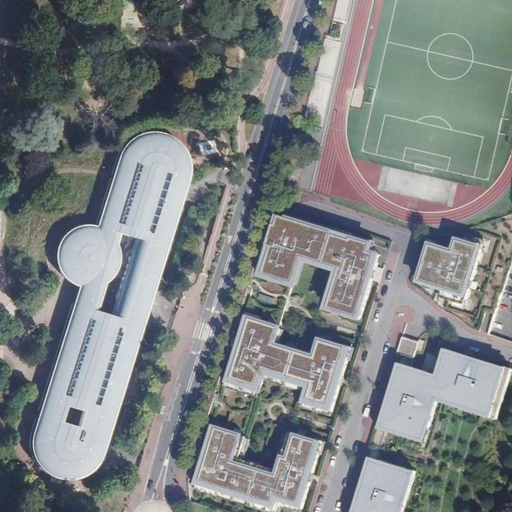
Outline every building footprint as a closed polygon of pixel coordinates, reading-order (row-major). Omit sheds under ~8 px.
[(176,63),(161,62),(161,69),(145,68),(145,84),(152,84),(152,99),(167,100),(167,93),(183,93),(183,78),(176,77),(176,63)] [(100,284),(103,282),(106,280),(109,277),(111,274),(114,270),(116,266),(117,261),(117,257),(117,252),(116,248),(115,244),(118,234),(134,239),(121,281),(131,284),(133,279),(144,283),(142,288),(152,291),(156,277),(175,218),(179,204),(173,202),(181,178),(186,180),(189,174),(190,167),(190,165),(188,158),(185,151),(181,145),(176,141),(171,137),(165,134),(158,132),(151,132),(143,133),(137,135),(129,139),(123,145),(119,151),(108,184),(95,225),(92,224),(87,223),(81,224),(75,225),(69,228),(63,232),(59,237),(57,241),(54,248),(54,254),(54,260),(55,265),(57,269),(60,275),(62,277),(65,280),(68,282),(71,284),(76,286),(79,286),(83,287),(88,287),(92,286),(96,285),(100,284)] [(186,182),(186,180),(181,178),(173,202),(179,204),(186,182)] [(331,317),(361,327),(384,253),(273,219),(252,286),(287,297),(295,269),(342,283),(331,317)] [(433,245),(420,284),(451,294),(474,302),(491,249),(464,240),(459,254),(433,245)] [(131,284),(121,281),(110,315),(120,318),(119,323),(130,326),(131,322),(141,325),(152,291),(142,288),(144,283),(133,279),(131,284)] [(94,309),(103,282),(100,284),(96,285),(92,286),(88,287),(83,287),(79,286),(76,286),(71,302),(94,309)] [(474,302),(451,294),(449,300),(472,308),(474,302)] [(91,319),(94,309),(71,302),(43,389),(28,437),(28,444),(29,450),(31,455),(34,461),(39,467),(43,470),(47,473),(51,476),(56,477),(61,478),(67,478),(72,478),(77,477),(82,474),(88,471),(92,467),(96,463),(98,460),(100,454),(134,349),(141,325),(131,322),(130,326),(119,323),(120,318),(110,315),(107,324),(91,319)] [(110,315),(94,309),(91,319),(107,324),(110,315)] [(305,404),(335,413),(353,351),(322,342),(317,360),(271,347),(276,329),(240,319),(222,381),(259,391),(263,377),(309,390),(305,404)] [(347,511),(399,511),(411,472),(376,462),(387,426),(422,436),(424,429),(428,430),(431,422),(427,421),(435,394),(486,410),(484,414),(497,417),(501,405),(496,404),(502,384),(507,386),(511,369),(511,368),(489,361),(487,367),(467,361),(468,358),(447,351),(439,377),(410,368),(419,342),(414,340),(401,336),(375,422),(347,511)] [(305,506),(322,448),(296,441),(289,465),(243,451),(251,424),(208,411),(189,479),(276,505),(278,498),(305,506)] [(507,511),(511,505),(504,499),(497,511),(507,511)]
